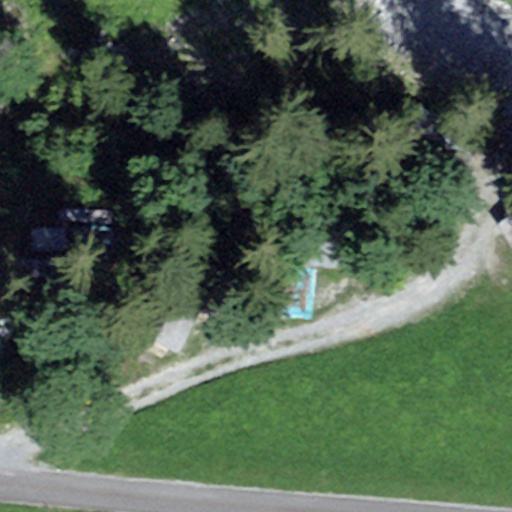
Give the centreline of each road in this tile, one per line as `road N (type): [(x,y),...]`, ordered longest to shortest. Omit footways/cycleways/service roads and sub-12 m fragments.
road 1 (track): [(0,467),(166,385),(436,292),(467,257),(493,112),(511,81)]
road 2 (tertiary): [(0,490),(268,511)]
